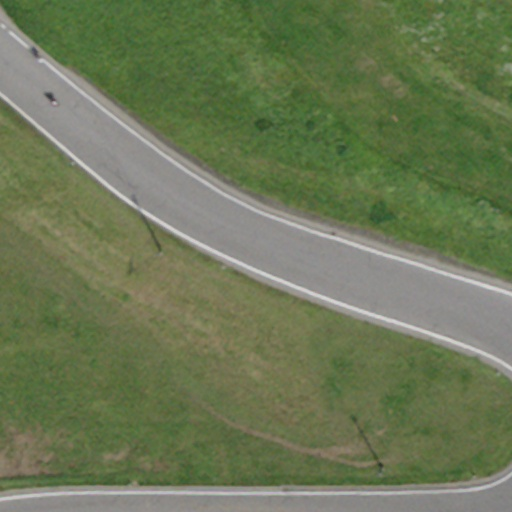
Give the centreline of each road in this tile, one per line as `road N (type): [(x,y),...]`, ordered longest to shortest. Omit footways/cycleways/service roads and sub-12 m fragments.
road 1 (tertiary): [(511,335),(230,231),(177,199),(0,57)]
road 2 (primary): [(0,308),(416,0)]
